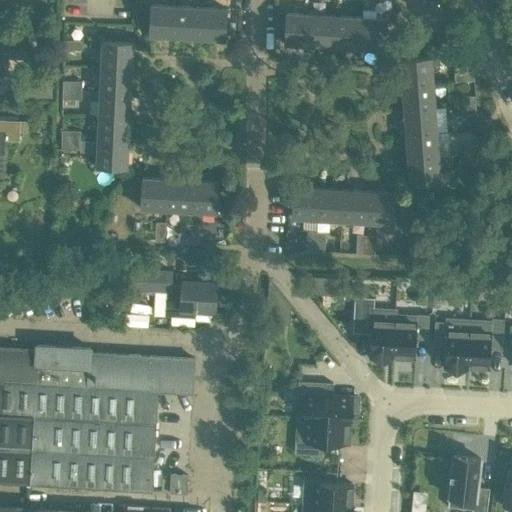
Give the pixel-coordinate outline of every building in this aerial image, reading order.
[(175,36),(177,5),(151,3),(149,34),(175,36)] [(199,37),(201,6),(177,5),(175,36),(199,37)] [(225,39),(227,8),(201,6),(199,37),(225,39)] [(310,44),(312,13),(286,11),(284,43),(310,44)] [(335,46),(337,14),(312,13),(310,44),(335,46)] [(359,47),(361,16),(337,14),(335,46),(359,47)] [(385,49),(387,17),(361,16),(359,47),(385,49)] [(30,59),(30,37),(0,36),(0,78),(7,78),(8,59),(30,59)] [(83,50),(83,40),(64,40),(64,49),(83,50)] [(132,67),(133,42),(102,40),(101,66),(132,67)] [(402,84),(433,82),(431,56),(400,58),(402,84)] [(131,92),(132,67),(101,66),(100,90),(131,92)] [(475,79),(474,70),(455,71),(456,80),(475,79)] [(20,84),(20,98),(55,99),(56,72),(39,71),(38,84),(20,84)] [(82,89),(82,81),(63,81),(63,88),(82,89)] [(402,84),(404,109),(435,107),(433,82),(402,84)] [(81,100),(82,89),(63,88),(63,99),(81,100)] [(129,116),(131,92),(100,90),(99,115),(129,116)] [(457,96),(458,105),(476,104),(476,95),(457,96)] [(476,104),(458,105),(458,114),(477,113),(476,104)] [(406,134),(437,131),(435,107),(404,109),(406,134)] [(128,141),(129,116),(99,115),(97,140),(128,141)] [(28,129),(28,120),(0,119),(0,170),(3,170),(4,139),(19,140),(20,129),(28,129)] [(81,139),(81,131),(62,130),(61,138),(81,139)] [(406,134),(408,158),(439,156),(437,131),(406,134)] [(80,149),(81,139),(61,138),(61,148),(80,149)] [(127,167),(128,141),(97,140),(96,165),(127,167)] [(460,145),(461,154),(480,153),(479,144),(460,145)] [(461,154),(461,163),(480,162),(480,153),(461,154)] [(439,156),(408,158),(409,183),(440,181),(439,156)] [(166,209),(168,177),(143,176),(141,207),(166,209)] [(191,210),(193,179),(168,177),(166,209),(191,210)] [(216,212),(218,180),(193,179),(191,210),(216,212)] [(317,218),(319,187),(294,185),(292,216),(317,218)] [(342,220),(344,188),(319,187),(317,218),(342,220)] [(367,221),(369,190),(344,188),(342,220),(367,221)] [(425,188),(410,189),(411,200),(425,199),(425,197),(425,188)] [(392,223),(394,192),(369,190),(367,221),(392,223)] [(398,190),(397,201),(409,202),(409,191),(398,190)] [(165,241),(166,222),(156,222),(155,240),(165,241)] [(189,242),(190,224),(181,223),(180,242),(189,242)] [(198,243),(199,225),(190,224),(189,242),(198,243)] [(315,250),(317,232),(308,231),(307,249),(315,250)] [(317,232),(315,250),(325,251),(326,233),(317,232)] [(366,235),(357,234),(356,253),(365,254),(366,235)] [(374,254),(375,235),(366,235),(365,254),(374,254)] [(173,271),(130,269),(129,290),(172,292),(173,271)] [(294,273),(293,273),(308,291),(320,292),(320,274),(294,273)] [(223,295),(224,284),(215,283),(215,282),(184,281),(183,293),(174,292),(173,317),(194,318),(194,307),(214,308),(214,294),(223,295)] [(269,285),(268,311),(291,313),(291,311),(269,285)] [(360,306),(359,332),(371,332),(370,358),(393,359),(393,357),(392,357),(395,314),(396,314),(396,309),(373,308),(373,307),(360,306)] [(395,314),(392,357),(393,357),(415,358),(416,338),(428,339),(430,314),(417,313),(417,315),(396,314),(395,314)] [(469,319),(467,367),(468,367),(489,368),(490,349),(503,349),(504,325),(505,318),(492,317),(492,321),(469,319)] [(435,320),(433,346),(445,346),(444,368),(468,369),(468,367),(467,367),(469,319),(447,318),(447,321),(435,320)] [(36,348),(0,346),(0,480),(152,489),(157,389),(192,391),(194,357),(90,351),(90,347),(37,344),(36,348)] [(300,380),(298,417),(350,419),(350,420),(352,420),(353,409),(358,410),(358,396),(332,395),(327,394),(328,382),(300,380)] [(298,417),(296,453),(322,454),(323,432),(349,433),(350,420),(350,419),(298,417)] [(454,455),(448,506),(473,509),(472,511),(486,511),(489,488),(477,486),(480,458),(454,455)] [(186,491),(187,474),(171,473),(170,490),(186,491)] [(305,480),(304,503),(351,506),(351,505),(353,483),(305,480)] [(511,482),(506,482),(503,506),(511,506),(511,482)] [(258,488),(257,500),(265,501),(266,489),(258,488)] [(257,500),(256,511),(264,511),(265,501),(257,500)] [(304,503),(303,511),(353,511),(354,505),(351,505),(351,506),(304,503)]
